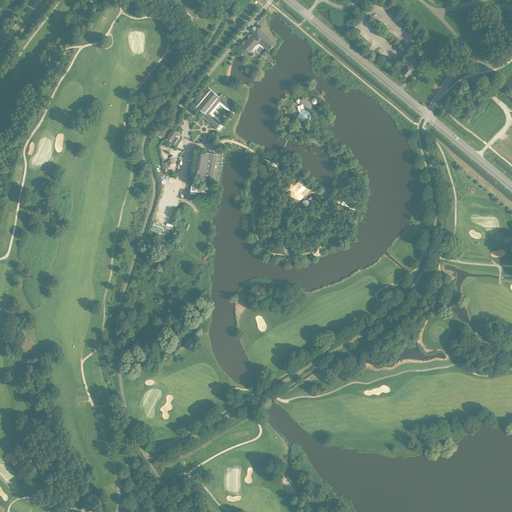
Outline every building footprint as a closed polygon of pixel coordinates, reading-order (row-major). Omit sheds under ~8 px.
[(257,29),(243,46),(250,52),(259,42),(268,50),(274,43),(257,29)] [(413,65),(412,64),(419,55),(416,52),(406,64),(409,67),(407,68),(402,74),(407,78),(412,72),(410,70),(413,65)] [(219,97),(208,87),(193,105),(204,114),(202,117),(217,129),(221,124),(222,126),(224,124),(212,114),(220,104),(232,114),(233,113),(231,111),(235,106),(221,94),(219,97)] [(174,127),(167,138),(170,140),(169,142),(171,143),(170,145),(174,148),(179,139),(175,137),(180,130),(174,127)] [(219,155),(217,154),(196,151),(191,181),(212,184),(212,183),(218,184),(219,178),(216,177),(219,155)] [(171,159),(166,163),(168,169),(174,169),(176,163),(171,159)] [(214,187),(208,186),(204,185),(192,183),(190,194),(212,198),(214,187)] [(310,222),(314,226),(319,221),(315,218),(310,222)]
